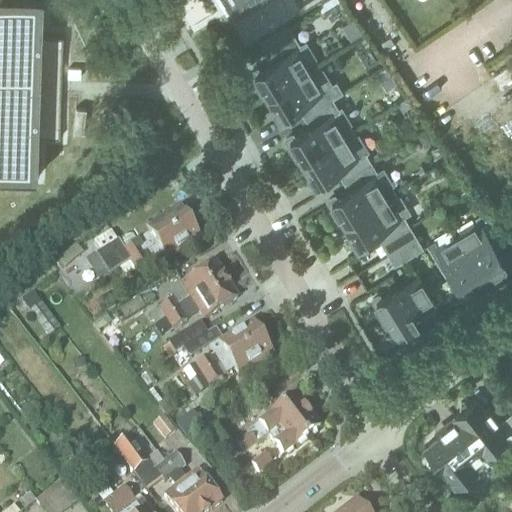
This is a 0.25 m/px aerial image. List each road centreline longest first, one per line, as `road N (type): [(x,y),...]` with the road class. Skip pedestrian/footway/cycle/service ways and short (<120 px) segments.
road 1 (residential): [(376,430),(177,89),(70,85)]
road 2 (residential): [(376,430),(511,316)]
road 3 (residential): [(275,511),(376,430)]
